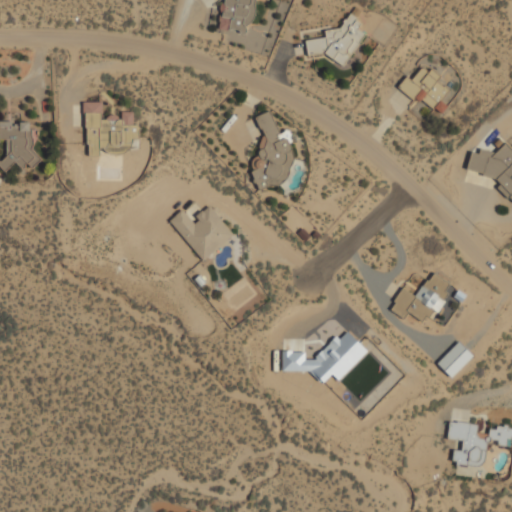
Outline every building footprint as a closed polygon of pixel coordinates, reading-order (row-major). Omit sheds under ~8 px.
[(253,0),(221,0),(218,30),(250,34),(253,0)] [(341,69),(364,35),(356,29),(360,22),(348,14),(335,35),(328,30),(319,43),(312,38),(307,46),(341,69)] [(421,121),(431,107),(438,113),(456,89),(423,65),(412,81),(405,76),(396,89),(415,103),(408,111),(421,121)] [(101,102),(83,103),(86,156),(99,156),(99,152),(138,150),(136,112),(120,113),(120,116),(101,117),(101,102)] [(256,123),(261,156),(250,161),(252,180),(257,189),(271,187),(289,172),(289,132),(278,133),(268,112),(255,118),(256,123)] [(29,120),(0,123),(0,145),(5,145),(7,158),(0,159),(0,169),(35,165),(29,120)] [(511,148),(505,142),(492,156),(482,147),(467,162),(511,203),(511,148)] [(183,209),(169,221),(201,261),(233,235),(209,205),(192,220),(183,209)] [(415,297),(403,288),(388,310),(403,320),(408,313),(425,325),(452,286),(432,273),(415,297)] [(282,371),(313,371),(323,382),(331,374),(338,380),(366,351),(352,337),(335,337),(315,357),(316,357),(316,360),(304,360),(304,352),(282,351),(282,371)] [(436,363),(450,377),(472,356),(458,342),(436,363)] [(486,445),(511,445),(511,427),(486,427),(486,425),(448,423),(447,441),(461,442),(460,451),(454,450),(453,475),(477,476),(477,469),(485,469),(486,445)]
